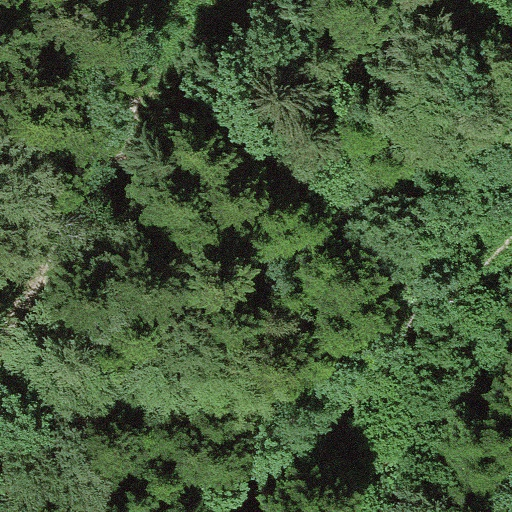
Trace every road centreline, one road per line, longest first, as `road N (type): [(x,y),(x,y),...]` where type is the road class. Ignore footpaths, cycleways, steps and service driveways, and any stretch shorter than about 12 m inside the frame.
road 1 (track): [(220,511),(412,345),(511,230)]
road 2 (track): [(141,0),(99,200),(0,355)]
